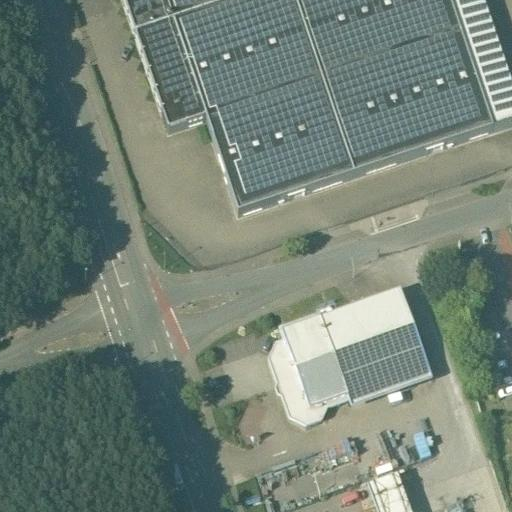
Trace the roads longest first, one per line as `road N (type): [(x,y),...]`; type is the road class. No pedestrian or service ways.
road 1 (unclassified): [(139,321),(511,197)]
road 2 (secondary): [(34,0),(139,321)]
road 3 (secondary): [(139,321),(205,511)]
road 4 (residential): [(139,321),(0,364)]
